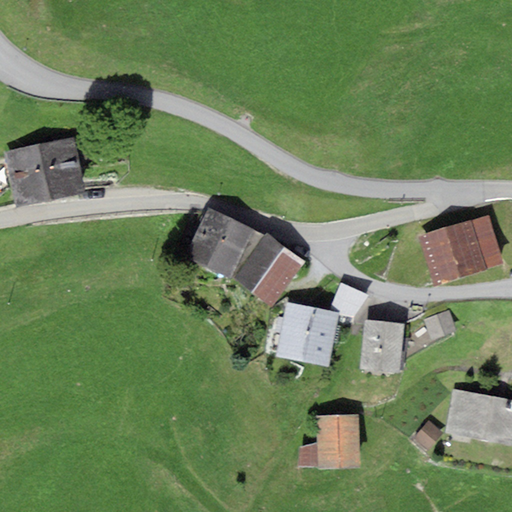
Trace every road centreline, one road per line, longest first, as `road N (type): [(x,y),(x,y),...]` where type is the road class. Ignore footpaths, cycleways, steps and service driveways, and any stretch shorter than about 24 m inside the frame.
road 1 (residential): [(477,191),(310,176),(200,113),(68,86),(0,50)]
road 2 (residential): [(477,191),(318,234),(175,199),(0,215)]
